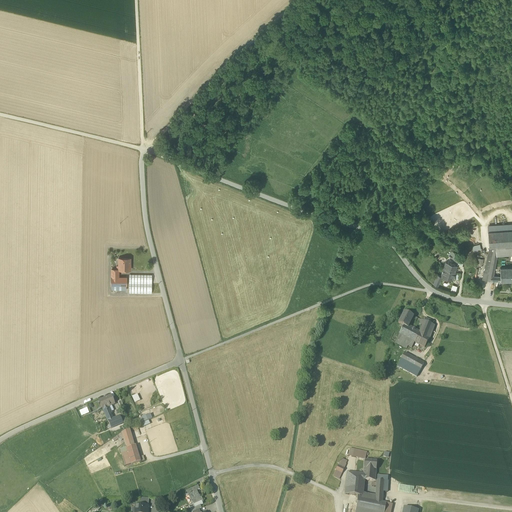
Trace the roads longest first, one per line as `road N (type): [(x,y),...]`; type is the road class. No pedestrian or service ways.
road 1 (residential): [(511,305),(431,291),(378,233),(142,148)]
road 2 (track): [(422,318),(431,291),(367,285),(180,360)]
road 3 (residential): [(180,360),(150,246),(142,148)]
road 4 (track): [(142,148),(299,0)]
road 5 (residential): [(180,360),(0,440)]
road 6 (residential): [(220,511),(180,360)]
road 7 (track): [(136,0),(142,148)]
road 8 (track): [(142,148),(0,114)]
